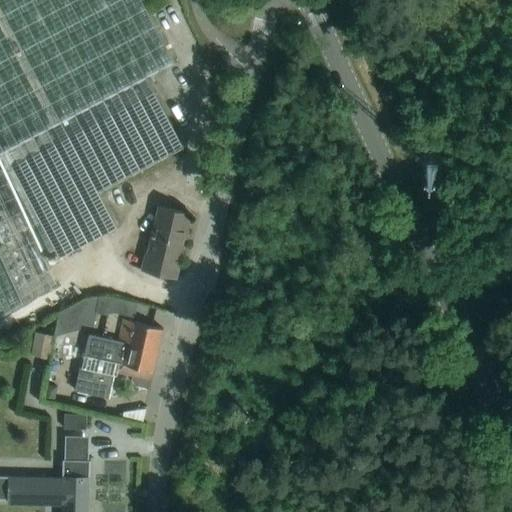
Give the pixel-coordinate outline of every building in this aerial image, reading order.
[(0,317),(55,283),(44,258),(54,253),(59,261),(116,232),(97,195),(182,151),(145,79),(173,65),(139,0),(0,0),(0,162),(1,166),(0,166),(0,317)] [(131,187),(120,192),(131,220),(142,216),(131,187)] [(190,214),(171,209),(158,206),(158,207),(148,250),(147,254),(145,253),(142,269),(175,277),(190,214)] [(163,328),(143,324),(123,319),(118,340),(158,350),(163,328)] [(46,320),(20,333),(24,342),(50,328),(46,320)] [(148,389),(158,350),(118,340),(113,362),(116,363),(114,372),(129,376),(133,386),(148,389)] [(113,375),(79,367),(74,390),(108,398),(113,375)] [(133,410),(154,412),(155,399),(134,398),(133,410)] [(64,412),(64,428),(86,428),(86,413),(64,412)] [(0,474),(0,498),(61,500),(60,511),(88,511),(90,460),(62,459),(62,477),(0,474)]
